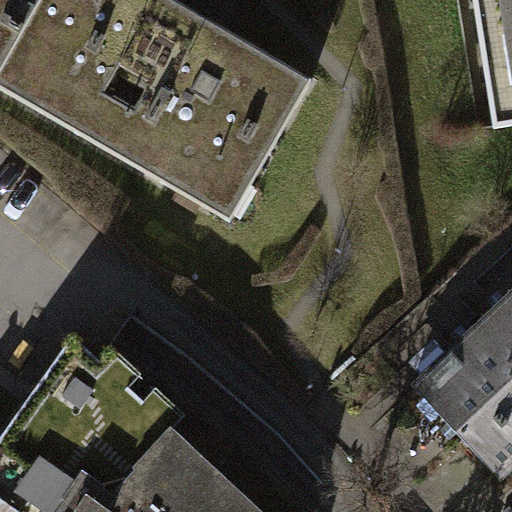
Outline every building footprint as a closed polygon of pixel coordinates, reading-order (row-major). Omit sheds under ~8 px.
[(0,0),(0,92),(71,134),(96,93),(78,83),(103,41),(121,51),(150,0),(0,0)] [(166,0),(150,0),(121,51),(103,41),(78,83),(96,93),(71,134),(226,224),(308,82),(166,0)] [(511,0),(463,0),(482,121),(511,116),(511,0)] [(511,289),(410,385),(501,481),(511,471),(511,289)] [(251,511),(64,339),(0,428),(0,511),(251,511)]
